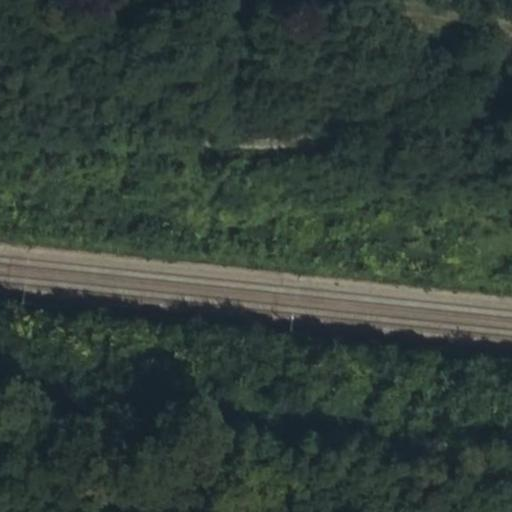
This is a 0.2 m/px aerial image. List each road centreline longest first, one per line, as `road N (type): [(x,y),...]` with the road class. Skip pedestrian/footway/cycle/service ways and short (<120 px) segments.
road 1 (track): [(511,51),(279,155),(0,162)]
road 2 (track): [(274,511),(0,382)]
